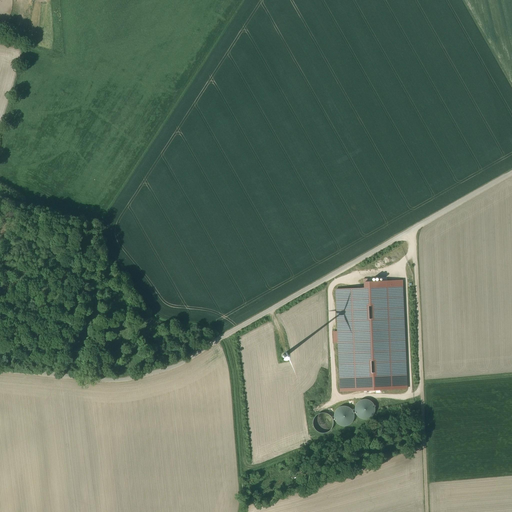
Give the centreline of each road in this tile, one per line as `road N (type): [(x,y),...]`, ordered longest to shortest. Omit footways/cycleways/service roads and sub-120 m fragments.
road 1 (unclassified): [(0,362),(143,370),(511,171)]
road 2 (track): [(412,228),(425,511)]
